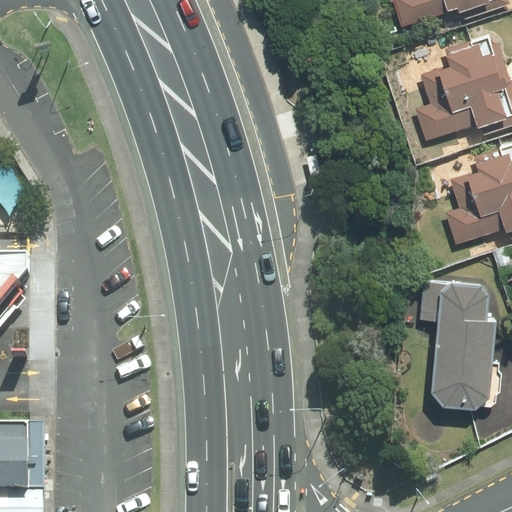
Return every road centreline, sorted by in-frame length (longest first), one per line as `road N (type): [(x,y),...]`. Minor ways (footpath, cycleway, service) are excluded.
road 1 (primary): [(234,411),(202,181),(132,0)]
road 2 (primary): [(234,411),(327,511)]
